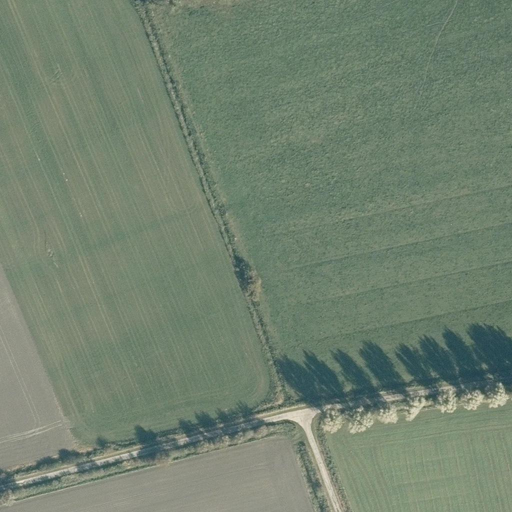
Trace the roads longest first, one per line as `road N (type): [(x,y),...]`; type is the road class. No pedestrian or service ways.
road 1 (unclassified): [(307,416),(0,490)]
road 2 (unclassified): [(511,381),(307,416)]
